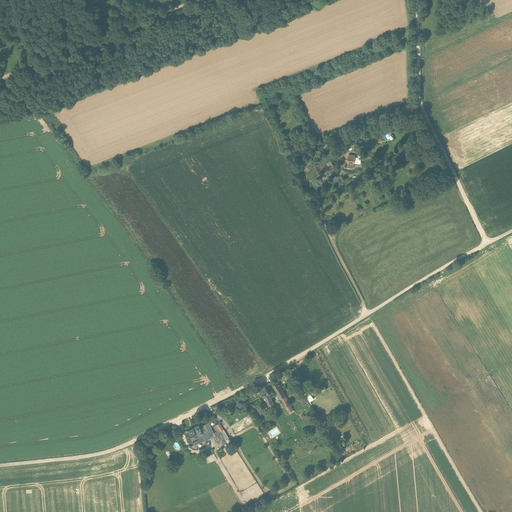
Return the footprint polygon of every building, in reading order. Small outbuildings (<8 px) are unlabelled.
[(390,138),(388,135),(394,132),(392,128),(384,134),(387,140),(390,138)] [(354,163),(357,163),(358,157),(348,156),(348,160),(345,159),(345,162),(349,163),(349,165),(353,166),(354,163)] [(285,396),(276,380),(271,382),(280,399),(288,413),(293,410),(285,396)] [(276,407),(276,406),(271,398),(272,398),(269,393),(265,386),(259,389),(263,397),(268,406),(267,406),(270,410),(276,407)] [(305,394),(310,402),(314,399),(310,391),(305,394)] [(226,436),(225,434),(224,432),(219,423),(213,427),(216,432),(211,434),(215,441),(219,439),(222,444),(226,442),(224,438),(225,438),(224,436),(226,436)] [(196,436),(207,431),(210,430),(207,424),(204,425),(199,428),(198,425),(192,428),(196,436)] [(187,431),(193,442),(194,445),(205,440),(205,439),(210,437),(207,431),(196,436),(192,428),(187,431)]
